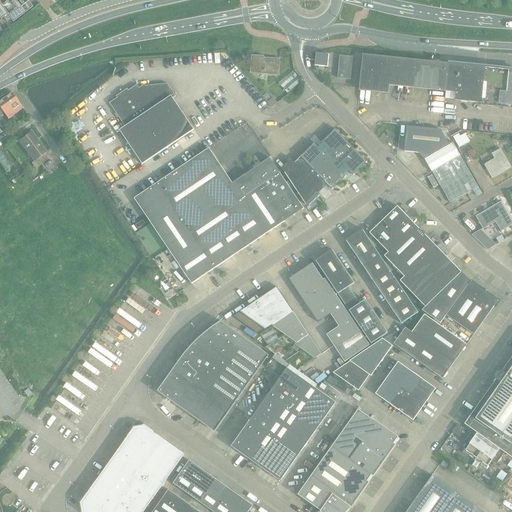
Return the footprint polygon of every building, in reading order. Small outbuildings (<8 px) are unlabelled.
[(9,0),(16,8),(7,15),(10,19),(12,22),(30,8),(25,2),(28,0),(9,0)] [(327,67),(328,55),(316,54),(315,66),(327,67)] [(362,55),(361,75),(396,78),(398,58),(362,55)] [(278,75),(279,60),(252,58),(252,56),(251,73),(278,75)] [(350,79),(352,57),(340,56),(338,78),(350,79)] [(398,58),(396,78),(421,81),(423,61),(398,58)] [(423,61),(421,81),(446,83),(449,63),(423,61)] [(446,83),(446,91),(456,92),(455,100),(481,103),(481,105),(511,108),(511,69),(449,63),(446,83)] [(287,93),(301,81),(293,71),(279,83),(287,93)] [(119,130),(142,165),(155,156),(193,130),(172,98),(175,96),(167,84),(145,86),(146,87),(140,91),(136,85),(128,91),(127,89),(116,96),(117,98),(109,103),(125,127),(119,130)] [(8,119),(22,108),(10,93),(0,100),(0,114),(3,113),(8,119)] [(272,108),(278,103),(273,98),(271,99),(267,102),(272,108)] [(387,102),(385,122),(397,123),(399,103),(396,103),(387,102)] [(399,103),(397,123),(408,124),(410,104),(402,104),(399,103)] [(410,104),(408,124),(419,126),(421,105),(413,105),(410,104)] [(419,126),(431,127),(433,107),(429,106),(421,105),(419,126)] [(444,108),(433,107),(431,127),(442,128),(443,117),(444,108)] [(418,153),(425,160),(449,145),(441,130),(407,126),(404,152),(418,153)] [(284,173),(306,205),(307,204),(309,205),(319,195),(317,194),(327,185),(332,190),(346,176),(344,175),(348,171),(353,176),(367,162),(335,129),(321,143),(322,144),(318,148),(314,143),(300,157),(295,163),(291,159),(281,168),(284,173)] [(35,168),(47,159),(43,154),(45,152),(30,132),(18,141),(34,161),(31,163),(35,168)] [(452,138),(459,149),(469,142),(465,134),(459,137),(458,135),(452,138)] [(452,143),(449,145),(425,160),(432,172),(460,156),(452,143)] [(134,199),(176,261),(191,284),(303,209),(270,158),(232,183),(209,148),(134,199)] [(494,159),(484,165),(492,178),(511,168),(500,149),(491,154),(494,159)] [(0,152),(0,164),(4,171),(10,167),(0,152)] [(478,187),(460,156),(432,172),(450,203),(473,190),(478,187)] [(432,175),(428,178),(433,188),(437,186),(432,175)] [(511,225),(511,224),(511,221),(500,202),(475,216),(479,222),(478,222),(479,224),(480,223),(483,229),(495,222),(501,231),(506,228),(508,231),(511,229),(510,226),(511,225)] [(461,272),(397,206),(369,233),(388,253),(384,256),(404,277),(400,281),(425,307),(422,311),(440,324),(446,315),(474,335),(498,301),(470,281),(461,272)] [(346,241),(363,267),(380,256),(362,230),(346,241)] [(471,235),(486,251),(495,245),(479,230),(471,235)] [(496,239),(498,243),(504,240),(502,235),(496,239)] [(315,261),(326,278),(343,267),(332,250),(315,261)] [(363,267),(372,281),(389,270),(380,256),(363,267)] [(289,279),(300,296),(323,280),(312,263),(289,279)] [(354,283),(343,267),(326,278),(338,294),(348,287),(354,283)] [(372,281),(379,291),(396,280),(389,270),(372,281)] [(311,312),(324,304),(336,296),(336,295),(325,279),(323,280),(300,296),(311,312)] [(379,291),(386,301),(402,290),(396,280),(379,291)] [(233,316),(233,317),(238,320),(246,326),(285,300),(276,287),(233,316)] [(359,304),(348,287),(338,294),(349,311),(360,304),(359,304)] [(168,299),(176,294),(173,289),(165,294),(168,299)] [(386,301),(392,311),(409,299),(402,290),(386,301)] [(331,314),(335,320),(347,312),(336,295),(336,296),(324,304),(331,314)] [(418,313),(409,299),(392,311),(401,324),(418,313)] [(285,300),(246,326),(259,335),(272,326),(293,312),(285,300)] [(365,300),(359,304),(360,304),(349,311),(355,321),(372,310),(365,300)] [(318,323),(331,314),(324,304),(311,312),(318,323)] [(355,321),(362,331),(379,320),(372,310),(355,321)] [(293,312),(272,326),(284,335),(301,324),(293,312)] [(326,335),(333,345),(358,329),(347,312),(335,320),(339,327),(326,335)] [(424,315),(412,332),(454,362),(467,345),(424,315)] [(388,333),(379,320),(362,331),(371,344),(388,333)] [(177,365),(159,390),(163,393),(176,402),(216,430),(269,355),(221,321),(215,326),(206,333),(199,339),(192,345),(188,350),(182,357),(177,365)] [(301,324),(284,335),(296,343),(308,335),(301,324)] [(66,341),(68,338),(65,335),(69,330),(64,327),(59,336),(66,341)] [(271,327),(260,334),(267,345),(278,338),(271,327)] [(405,328),(393,344),(443,379),(454,362),(412,332),(405,328)] [(369,345),(358,329),(333,345),(344,362),(369,345)] [(296,343),(295,345),(302,350),(313,342),(308,335),(296,343)] [(279,338),(271,344),(272,345),(275,349),(283,344),(279,338)] [(382,339),(372,346),(385,356),(392,346),(382,339)] [(313,342),(302,350),(314,358),(321,354),(313,342)] [(372,346),(361,354),(378,366),(385,356),(372,346)] [(371,376),(378,366),(361,354),(350,361),(357,366),(369,375),(371,376)] [(274,355),(266,367),(280,377),(277,381),(302,399),(311,385),(287,368),(289,365),(274,355)] [(486,468),(488,466),(492,460),(497,463),(502,456),(497,453),(500,449),(511,458),(511,357),(502,371),(501,371),(495,378),(496,379),(464,424),(477,433),(475,437),(470,433),(465,440),(470,444),(464,452),(486,468)] [(358,391),(364,383),(349,372),(357,366),(350,361),(333,373),(358,391)] [(398,362),(390,373),(404,383),(412,372),(398,362)] [(289,365),(287,368),(311,385),(312,386),(315,388),(317,384),(289,365)] [(349,372),(364,383),(369,375),(357,366),(349,372)] [(422,379),(412,372),(404,383),(400,388),(410,395),(414,390),(422,379)] [(390,373),(383,383),(397,393),(400,388),(404,383),(390,373)] [(435,389),(422,379),(414,390),(428,400),(435,389)] [(277,381),(268,394),(293,412),(302,399),(277,381)] [(375,394),(389,404),(397,393),(383,383),(375,394)] [(312,386),(311,385),(302,399),(326,416),(336,403),(315,388),(312,386)] [(389,404),(399,411),(406,400),(410,395),(400,388),(397,393),(389,404)] [(32,394),(28,389),(24,392),(28,397),(32,394)] [(420,410),(428,400),(414,390),(410,395),(406,400),(420,410)] [(268,394),(250,420),(274,438),(283,425),(293,412),(268,394)] [(317,429),(326,416),(302,399),(293,412),(317,429)] [(413,421),(420,410),(406,400),(399,411),(413,421)] [(358,409),(344,429),(358,440),(372,419),(358,409)] [(308,442),(317,429),(293,412),(283,425),(308,442)] [(385,429),(372,419),(358,440),(371,449),(385,429)] [(299,455),(274,438),(250,420),(231,446),(251,460),(252,459),(261,466),(260,467),(280,481),(299,455)] [(457,424),(452,432),(465,440),(470,433),(462,428),(457,424)] [(299,455),(308,442),(283,425),(274,438),(299,455)] [(143,511),(184,455),(176,448),(144,426),(134,428),(107,466),(81,503),(82,511),(143,511)] [(386,459),(385,459),(371,449),(358,440),(344,429),(329,450),(370,480),(382,463),(383,463),(386,459)] [(385,429),(371,449),(385,459),(399,439),(385,429)] [(329,450),(313,472),(309,478),(350,507),(351,509),(354,504),(353,504),(370,480),(329,450)] [(173,484),(186,493),(202,470),(189,461),(173,484)] [(186,493),(198,502),(215,479),(202,470),(186,493)] [(483,511),(432,475),(406,511),(483,511)] [(349,508),(350,507),(309,478),(298,495),(320,511),(319,511),(345,511),(346,511),(349,508)] [(198,502),(211,511),(227,488),(215,479),(198,502)] [(211,511),(213,511),(229,511),(240,497),(227,488),(211,511)] [(152,511),(199,511),(168,490),(152,511)] [(248,511),(253,506),(240,497),(229,511),(248,511)]
